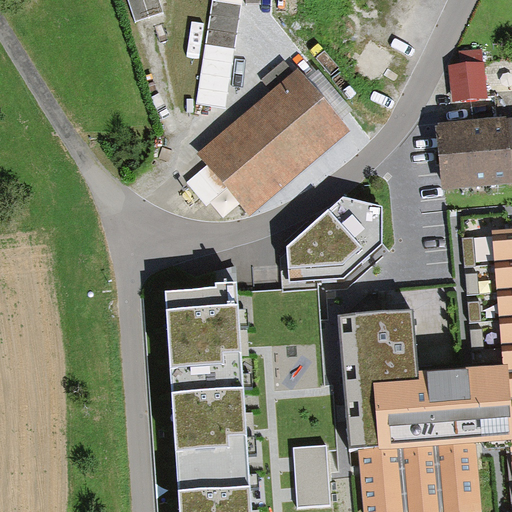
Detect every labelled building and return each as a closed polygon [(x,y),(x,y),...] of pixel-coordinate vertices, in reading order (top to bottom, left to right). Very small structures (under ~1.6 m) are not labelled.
[(158,0),(130,0),(138,20),(162,11),(158,0)] [(241,5),(213,1),(199,103),(227,107),(241,5)] [(373,44),(357,80),(381,90),(397,55),(373,44)] [(481,49),(459,52),(461,64),(448,65),(452,101),(487,97),(481,49)] [(249,211),(347,130),(299,73),(202,154),(249,211)] [(444,194),(510,188),(504,118),(438,123),(444,194)] [(344,197),(289,247),(290,282),(344,277),(382,244),(384,207),(344,197)] [(511,230),(491,232),(494,271),(497,298),(499,323),(501,351),(502,365),(509,365),(511,408),(511,439),(510,440),(511,454),(511,468),(511,230)] [(474,238),(463,238),(465,266),(476,266),(474,238)] [(478,274),(467,275),(468,295),(479,294),(478,274)] [(166,291),(180,511),(252,511),(238,282),(216,283),(216,288),(166,291)] [(480,301),(469,302),(470,322),(481,321),(480,301)] [(475,443),(510,440),(511,439),(511,408),(509,365),(502,365),(467,367),(467,369),(426,372),(417,373),(413,315),(339,319),(349,454),(362,453),(475,443)] [(482,329),(471,329),(472,349),(483,349),(482,329)] [(475,449),(475,443),(362,453),(364,471),(367,511),(463,511),(481,511),(475,449)] [(326,446),(294,449),(299,506),(330,503),(326,446)]
